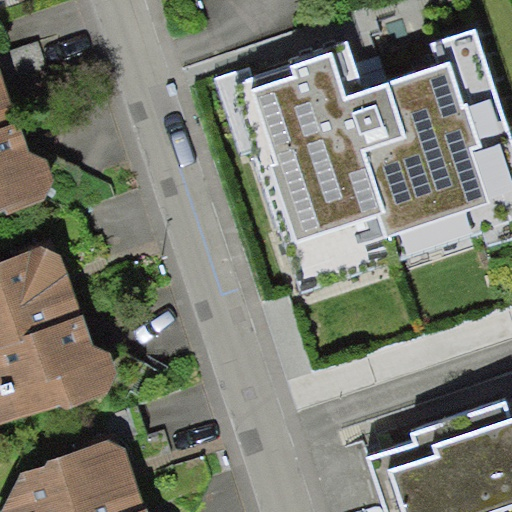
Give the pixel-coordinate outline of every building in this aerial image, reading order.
[(353,46),(252,79),(345,367),(447,335),(353,46)] [(0,122),(9,119),(5,73),(0,69),(0,122)] [(0,216),(23,210),(49,180),(41,159),(22,151),(11,119),(0,122),(0,216)] [(0,261),(0,349),(18,343),(22,331),(75,314),(74,286),(60,260),(42,245),(0,261)] [(0,349),(0,429),(101,394),(110,372),(103,351),(85,344),(75,314),(22,331),(18,343),(0,349)] [(408,442),(361,457),(378,511),(511,511),(511,394),(405,430),(408,442)] [(20,471),(0,509),(0,511),(116,511),(133,506),(107,437),(20,471)]
